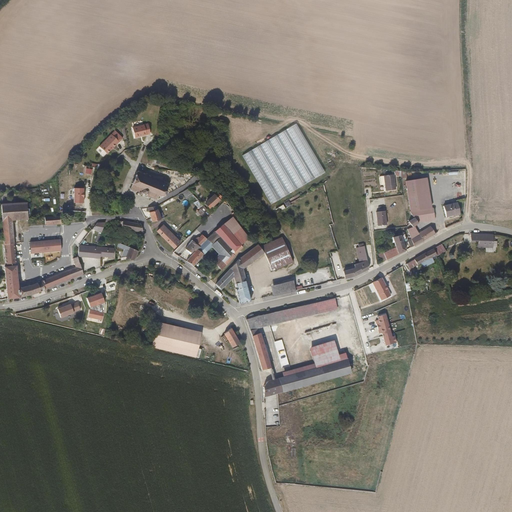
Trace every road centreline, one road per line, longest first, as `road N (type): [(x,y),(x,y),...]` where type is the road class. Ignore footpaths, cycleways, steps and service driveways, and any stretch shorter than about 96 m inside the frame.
road 1 (unclassified): [(233,313),(349,285),(471,226),(511,233)]
road 2 (unclassified): [(233,313),(251,355),(263,456),(280,511)]
road 3 (unclassified): [(150,255),(7,308)]
